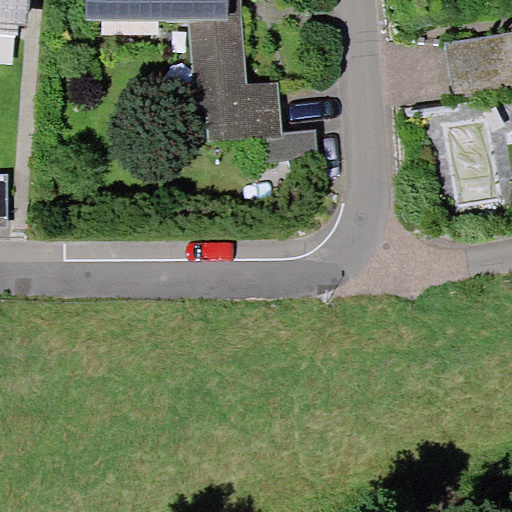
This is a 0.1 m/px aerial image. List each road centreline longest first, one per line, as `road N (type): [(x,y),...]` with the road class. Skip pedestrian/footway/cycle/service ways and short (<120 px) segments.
road 1 (residential): [(0,268),(378,267)]
road 2 (residential): [(378,267),(356,0)]
road 3 (residential): [(378,267),(511,246)]
